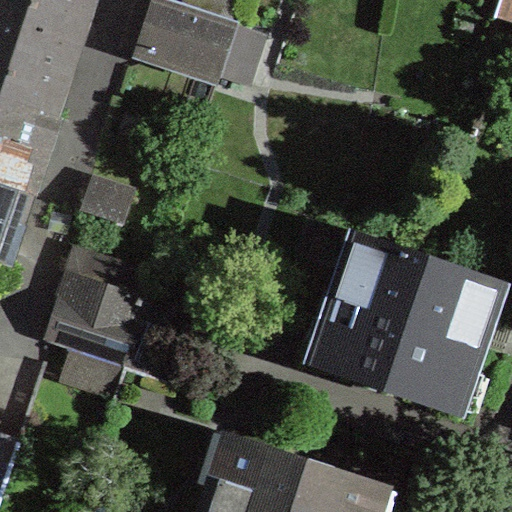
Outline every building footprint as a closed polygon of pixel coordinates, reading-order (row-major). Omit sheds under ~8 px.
[(0,0),(0,98),(37,111),(57,54),(67,57),(74,36),(64,33),(74,0),(0,0)] [(235,23),(166,0),(162,0),(154,25),(145,52),(218,76),(219,73),(234,25),(235,23)] [(234,25),(219,73),(245,82),(261,34),(234,25)] [(0,179),(13,184),(23,154),(33,124),(54,131),(58,119),(52,116),(37,111),(0,98),(0,179)] [(34,191),(44,161),(23,154),(13,184),(34,191)] [(93,175),(82,207),(123,221),(135,189),(93,175)] [(13,184),(0,179),(0,258),(10,262),(22,226),(16,224),(18,217),(4,212),(13,184)] [(501,283),(357,234),(314,362),(456,410),(484,332),(501,283)] [(142,295),(149,273),(76,249),(47,339),(74,349),(123,365),(162,378),(183,314),(144,301),(146,296),(142,295)] [(65,375),(114,392),(123,365),(74,349),(65,375)] [(0,494),(18,441),(0,435),(0,494)] [(366,511),(377,481),(237,435),(212,511),(366,511)]
